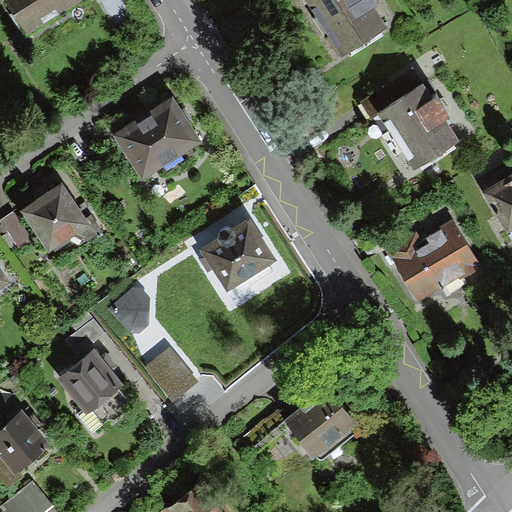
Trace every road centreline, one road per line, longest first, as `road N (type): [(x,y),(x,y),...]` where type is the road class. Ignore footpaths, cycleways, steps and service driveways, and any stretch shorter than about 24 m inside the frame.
road 1 (residential): [(364,309),(97,511)]
road 2 (residential): [(189,34),(364,309)]
road 3 (residential): [(364,309),(492,511)]
road 4 (residential): [(189,34),(0,162)]
